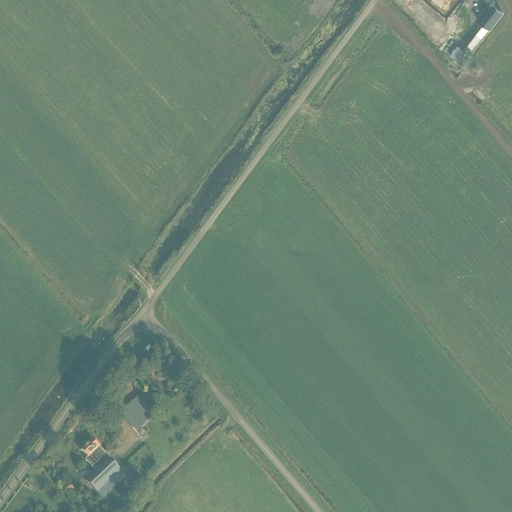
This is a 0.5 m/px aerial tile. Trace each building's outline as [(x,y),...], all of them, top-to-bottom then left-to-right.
[(429,0),(433,4),(433,5),(437,7),(442,10),(447,2),(450,4),(450,3),(446,0),(429,0)] [(502,13),(489,3),(476,19),(489,29),(502,13)] [(482,38),(476,33),(466,46),(472,51),(482,38)] [(112,391),(117,402),(137,393),(132,382),(112,391)] [(136,432),(155,415),(139,398),(120,415),(136,432)] [(81,451),(88,458),(86,461),(96,471),(91,476),(85,482),(102,500),(125,477),(99,449),(100,449),(92,440),(81,451)] [(156,450),(164,458),(168,454),(161,446),(156,450)] [(74,489),(70,484),(65,487),(69,493),(74,489)]
